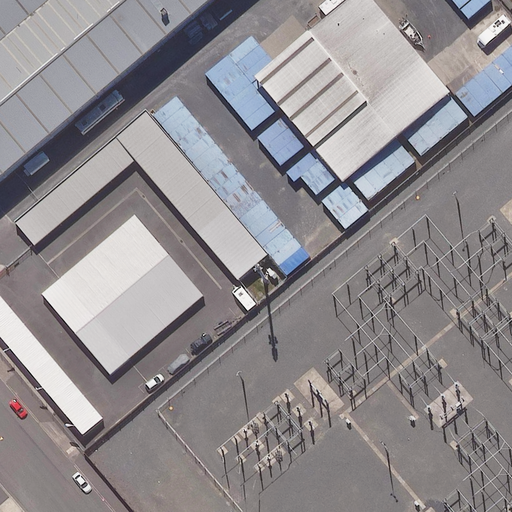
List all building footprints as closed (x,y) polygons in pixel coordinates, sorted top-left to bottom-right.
[(0,0),(0,42),(50,0),(0,0)] [(0,175),(210,0),(50,0),(0,42),(0,175)] [(444,91),(367,0),(350,0),(252,82),(335,182),(444,91)] [(137,163),(241,283),(270,258),(279,268),(305,246),(186,108),(162,129),(147,112),(16,223),(38,248),(137,163)] [(204,294),(137,214),(40,295),(107,375),(204,294)] [(0,294),(0,334),(84,434),(103,418),(0,294)]
